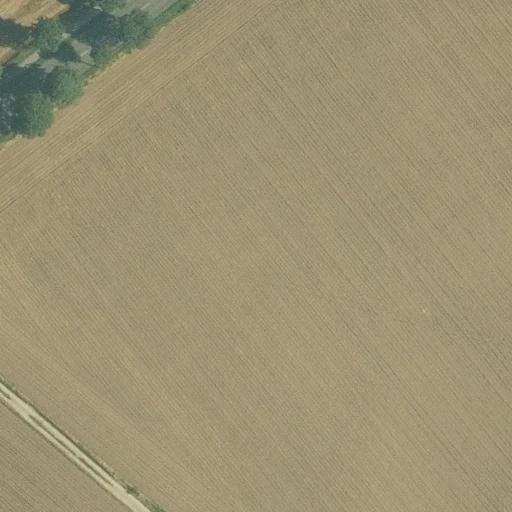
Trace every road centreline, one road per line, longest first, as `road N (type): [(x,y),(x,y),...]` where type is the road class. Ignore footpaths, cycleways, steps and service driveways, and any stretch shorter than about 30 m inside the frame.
road 1 (primary): [(0,119),(155,0)]
road 2 (track): [(143,511),(0,388)]
